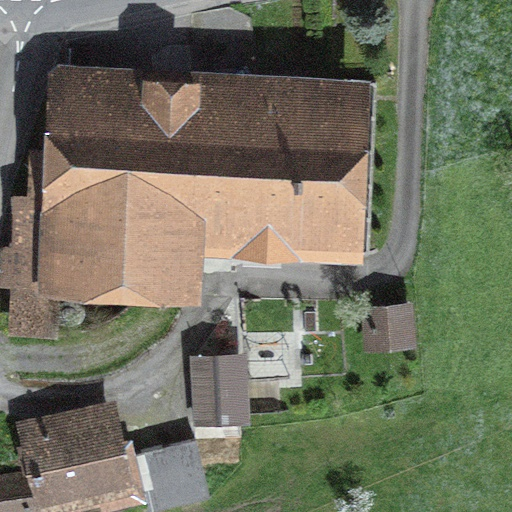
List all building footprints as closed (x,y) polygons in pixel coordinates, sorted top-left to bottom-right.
[(236,109),(61,101),(57,275),(190,281),(195,211),(240,213),(239,224),(345,229),(350,103),(237,98),(236,109)] [(368,309),(370,344),(409,341),(407,307),(368,309)] [(235,329),(205,331),(207,357),(197,358),(204,437),(244,434),(235,329)] [(40,511),(48,511),(132,492),(108,411),(21,431),(40,511)] [(209,496),(202,468),(195,437),(136,451),(150,510),(209,496)] [(199,442),(202,468),(247,464),(245,438),(199,442)] [(0,477),(0,511),(19,511),(34,510),(29,473),(0,477)]
